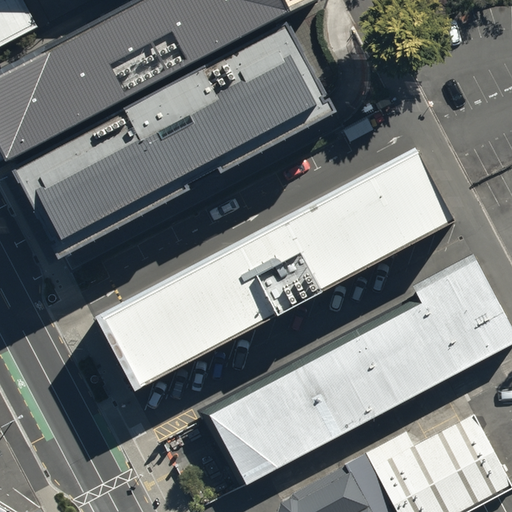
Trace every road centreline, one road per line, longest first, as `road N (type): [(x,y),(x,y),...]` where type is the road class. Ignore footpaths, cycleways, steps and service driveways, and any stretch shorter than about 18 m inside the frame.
road 1 (unclassified): [(511,301),(352,0)]
road 2 (tertiary): [(118,511),(0,284)]
